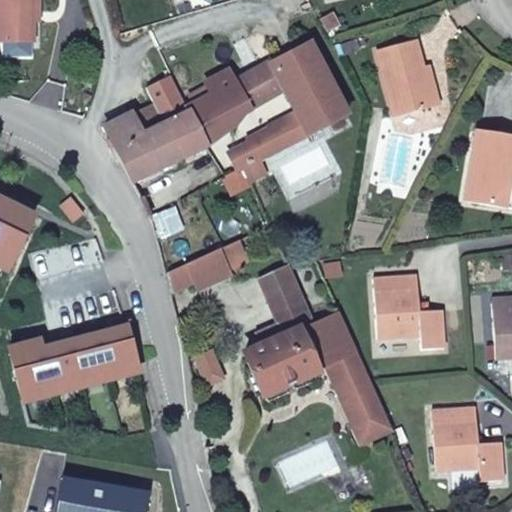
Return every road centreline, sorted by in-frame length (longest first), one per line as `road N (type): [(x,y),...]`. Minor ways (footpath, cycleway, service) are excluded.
road 1 (residential): [(74,146),(110,185),(145,258),(200,511)]
road 2 (residential): [(97,0),(108,64),(104,93),(74,146)]
